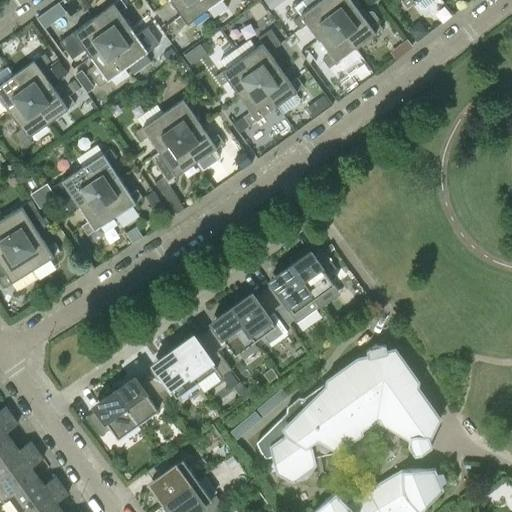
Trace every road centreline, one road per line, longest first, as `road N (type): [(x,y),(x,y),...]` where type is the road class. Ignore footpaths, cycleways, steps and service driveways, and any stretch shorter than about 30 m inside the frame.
road 1 (residential): [(280,171),(312,216),(42,411)]
road 2 (residential): [(2,353),(280,171)]
road 3 (residential): [(280,171),(511,0)]
road 4 (residential): [(113,511),(42,411)]
